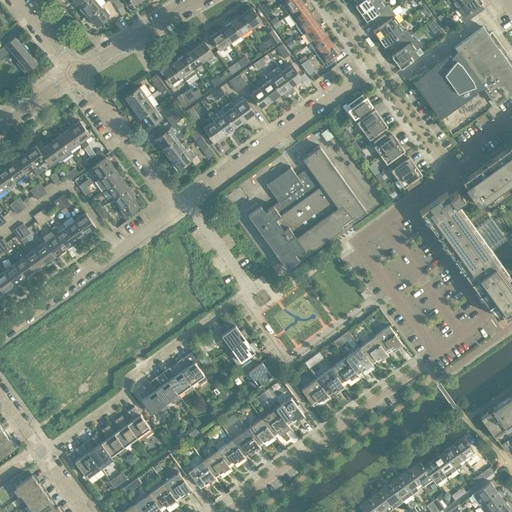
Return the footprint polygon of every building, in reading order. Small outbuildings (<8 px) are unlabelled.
[(87,0),(80,6),(88,16),(100,5),(95,0),(87,0)] [(122,6),(118,0),(115,0),(113,1),(117,8),(122,6)] [(288,14),(304,3),(301,0),(286,0),(285,1),(289,6),(285,9),(288,14)] [(354,0),(357,3),(355,5),(360,12),(377,0),(354,0)] [(386,5),(381,0),(377,0),(360,12),(366,20),(368,19),(372,24),(392,9),(388,4),(386,5)] [(483,1),(481,0),(467,0),(457,8),(462,15),(460,17),(464,22),(484,8),(480,3),(483,1)] [(260,7),(266,15),(272,11),(266,3),(260,7)] [(304,3),(288,14),(295,24),(311,13),(304,3)] [(109,16),(100,5),(88,16),(97,26),(109,16)] [(241,14),(250,27),(261,20),(252,7),(241,14)] [(396,14),(392,9),(372,24),(375,28),(373,30),(379,38),(399,23),(393,16),(396,14)] [(311,13),(295,24),(302,33),(318,22),(311,13)] [(240,35),(250,27),(241,14),(231,21),(240,35)] [(270,20),(273,24),(279,20),(276,16),(270,20)] [(428,24),(437,36),(443,31),(434,19),(428,24)] [(273,24),(276,28),(282,24),(279,20),(273,24)] [(240,35),(231,21),(221,29),(230,42),(240,35)] [(318,22),(302,33),(309,43),(313,40),(325,32),(318,22)] [(404,31),(399,23),(379,38),(384,46),(387,44),(390,49),(410,34),(406,29),(404,31)] [(412,77),(440,117),(476,91),(477,92),(476,88),(482,85),(483,85),(496,103),(511,91),(511,67),(507,61),(510,59),(506,53),(499,50),(496,46),(496,44),(495,44),(482,26),(455,46),(458,50),(457,51),(453,56),(449,53),(449,54),(449,55),(420,76),(417,73),(412,77)] [(271,28),(265,32),(269,37),(274,45),(279,41),(271,28)] [(219,49),(230,42),(221,29),(210,36),(219,49)] [(325,32),(313,40),(320,50),(332,42),(325,32)] [(418,39),(416,39),(414,39),(410,34),(390,49),(393,54),(391,55),(400,68),(419,55),(415,50),(420,47),(421,45),(421,43),(420,41),(418,39)] [(284,40),(287,44),(293,39),(290,35),(284,40)] [(30,51),(22,43),(21,44),(15,37),(0,49),(0,59),(1,61),(12,52),(20,60),(16,64),(24,74),(37,63),(28,52),(30,51)] [(269,37),(261,43),(266,50),(274,45),(269,37)] [(287,44),(290,48),(296,43),(293,39),(287,44)] [(204,40),(193,48),(202,61),(213,54),(204,40)] [(332,42),(320,50),(316,53),(323,63),(339,52),(332,42)] [(262,53),(266,50),(261,43),(257,45),(262,53)] [(288,53),(281,43),(276,47),(283,57),(288,53)] [(192,68),(202,61),(193,48),(183,55),(192,68)] [(185,80),(196,73),(192,68),(183,55),(173,62),(182,75),(185,80)] [(241,58),(245,64),(250,61),(245,55),(241,58)] [(298,59),(301,63),(307,59),(304,55),(298,59)] [(262,66),(266,62),(262,57),(258,60),(262,66)] [(237,60),(242,67),(245,64),(241,58),(237,60)] [(304,68),(310,63),(307,59),(301,63),(304,68)] [(253,63),(257,69),(262,66),(258,60),(253,63)] [(182,75),(173,62),(162,69),(171,83),(182,75)] [(292,86),(303,79),(292,64),(281,71),(292,86)] [(277,65),(266,73),(271,79),(282,94),(292,86),(281,71),(277,65)] [(241,88),(247,84),(239,73),(233,77),(241,88)] [(150,78),(158,89),(163,85),(155,74),(150,78)] [(214,77),(218,83),(222,80),(218,74),(214,77)] [(210,80),(214,86),(218,83),(214,77),(210,80)] [(228,81),(236,91),(241,88),(233,77),(228,81)] [(272,101),(282,94),(271,79),(261,86),(272,101)] [(163,85),(158,89),(161,93),(166,89),(163,85)] [(272,101),(261,86),(251,93),(262,108),(272,101)] [(125,97),(132,107),(147,97),(139,87),(125,97)] [(193,92),(197,98),(202,95),(197,89),(193,92)] [(213,99),(219,96),(215,90),(209,94),(213,99)] [(176,96),(184,107),(189,103),(182,93),(176,96)] [(354,118),(356,116),(370,106),(372,105),(367,98),(366,99),(361,94),(347,104),(350,108),(348,109),(354,118)] [(132,107),(139,117),(154,107),(147,97),(132,107)] [(245,98),(234,106),(245,121),(255,113),(245,98)] [(164,114),(168,120),(182,110),(178,105),(164,114)] [(194,121),(200,117),(192,106),(186,110),(194,121)] [(234,106),(224,113),(235,128),(245,121),(234,106)] [(356,121),(363,130),(381,117),(376,110),(374,111),(370,106),(356,116),(358,119),(356,121)] [(154,107),(139,117),(147,128),(162,118),(154,107)] [(172,125),(185,116),(186,115),(182,110),(168,120),(172,125)] [(216,113),(211,116),(225,135),(235,128),(224,113),(219,117),(216,113)] [(225,135),(211,116),(207,120),(209,123),(204,128),(214,143),(225,135)] [(371,137),(373,140),(388,130),(384,125),(386,123),(381,117),(363,130),(369,138),(371,137)] [(89,144),(85,139),(90,134),(80,120),(69,128),(79,143),(80,142),(84,147),(89,144)] [(72,153),(70,149),(79,143),(69,128),(59,135),(72,153)] [(154,139),(162,149),(177,138),(169,128),(154,139)] [(391,136),(388,130),(373,140),(376,144),(374,145),(380,154),(398,141),(393,134),(391,136)] [(192,136),(195,141),(201,137),(198,132),(192,136)] [(48,143),(62,161),(72,153),(59,135),(48,143)] [(201,137),(195,141),(203,151),(208,147),(201,137)] [(162,149),(170,159),(188,146),(183,140),(180,142),(177,138),(162,149)] [(62,161),(48,143),(44,146),(40,141),(35,145),(45,159),(49,164),(57,159),(59,162),(62,161)] [(388,161),(390,164),(405,154),(401,149),(403,147),(398,141),(380,154),(386,163),(388,161)] [(511,141),(462,178),(462,179),(464,182),(471,191),(490,218),(511,247),(511,141)] [(45,169),(40,163),(45,159),(35,145),(24,152),(39,173),(45,169)] [(248,214),(287,267),(299,258),(295,253),(303,247),(305,249),(351,216),(354,219),(366,210),(320,146),(319,145),(307,154),(315,166),(299,178),(290,166),(266,183),(279,201),(265,211),(260,205),(248,214)] [(195,156),(188,146),(170,159),(177,169),(195,156)] [(90,157),(94,162),(104,155),(100,149),(90,157)] [(37,175),(39,173),(24,152),(14,160),(25,174),(33,168),(37,175)] [(391,169),(397,178),(415,165),(411,158),(409,160),(405,154),(390,164),(393,168),(391,169)] [(89,165),(94,162),(90,157),(85,160),(89,165)] [(91,168),(98,178),(113,167),(106,157),(91,168)] [(14,160),(4,167),(15,182),(25,174),(14,160)] [(415,165),(397,178),(403,187),(405,185),(408,189),(422,178),(418,173),(420,171),(415,165)] [(0,182),(5,189),(15,182),(4,167),(0,169),(0,182)] [(121,177),(113,167),(98,178),(106,188),(121,177)] [(69,172),(73,177),(78,173),(75,168),(69,172)] [(54,172),(49,176),(56,185),(61,182),(54,172)] [(69,180),(73,177),(69,172),(65,175),(69,180)] [(106,188),(113,198),(128,187),(121,177),(106,188)] [(47,192),(43,187),(40,183),(35,186),(42,196),(47,192)] [(37,199),(42,196),(35,186),(30,189),(37,199)] [(91,191),(87,186),(81,190),(85,195),(91,191)] [(136,198),(128,187),(113,198),(120,208),(118,210),(124,218),(139,207),(134,199),(136,198)] [(420,210),(429,223),(452,254),(456,261),(487,304),(496,316),(497,316),(504,311),(507,314),(511,311),(511,312),(511,311),(511,283),(484,244),(476,233),(454,204),(464,197),(464,196),(461,193),(461,192),(459,193),(457,190),(456,191),(449,195),(447,192),(446,191),(436,198),(435,197),(426,203),(427,205),(420,210)] [(511,247),(490,218),(471,191),(465,196),(464,197),(454,204),(476,233),(484,244),(511,283),(511,247)] [(63,194),(58,198),(66,207),(70,204),(63,194)] [(22,210),(27,207),(20,197),(15,201),(22,210)] [(58,198),(54,201),(61,211),(66,207),(58,198)] [(17,214),(22,210),(15,201),(10,204),(17,214)] [(96,210),(101,206),(98,202),(93,206),(96,210)] [(109,217),(101,206),(96,210),(104,221),(109,217)] [(43,209),(38,212),(45,222),(50,218),(43,209)] [(33,216),(37,221),(40,226),(45,222),(38,212),(33,216)] [(75,220),(85,234),(96,227),(85,212),(75,220)] [(64,227),(75,242),(85,234),(75,220),(64,227)] [(30,233),(27,228),(23,223),(18,227),(25,236),(30,233)] [(75,242),(64,227),(60,231),(55,225),(51,228),(55,234),(54,234),(65,249),(75,242)] [(20,240),(25,236),(18,227),(13,230),(20,240)] [(55,256),(65,249),(54,234),(45,241),(55,256)] [(0,243),(5,251),(10,247),(3,237),(0,239),(0,243)] [(34,249),(45,264),(55,256),(45,241),(34,249)] [(97,352),(36,396),(48,412),(122,359),(96,323),(182,261),(170,244),(71,315),(97,352)] [(24,256),(35,271),(45,264),(34,249),(24,256)] [(14,263),(25,278),(35,271),(24,256),(14,263)] [(4,271),(14,286),(25,278),(14,263),(4,271)] [(186,267),(167,280),(193,317),(212,303),(186,267)] [(0,286),(4,293),(14,286),(4,271),(0,273),(0,286)] [(365,299),(369,295),(365,289),(360,293),(365,299)] [(248,335),(243,328),(240,330),(231,318),(212,331),(217,338),(222,334),(226,340),(222,343),(227,350),(231,347),(245,337),(248,335)] [(390,349),(393,352),(403,344),(389,325),(374,335),(386,352),(390,349)] [(388,355),(386,352),(374,335),(360,346),(372,363),(372,362),(376,360),(378,363),(388,355)] [(253,341),(249,343),(245,337),(231,347),(236,353),(231,356),(236,363),(235,363),(240,369),(258,356),(254,350),(258,348),(253,341)] [(374,365),(372,362),(372,363),(360,346),(345,357),(357,373),(361,370),(363,373),(374,365)] [(207,378),(197,364),(201,361),(193,350),(182,358),(187,366),(181,370),(191,384),(197,379),(200,383),(207,378)] [(30,352),(13,364),(32,390),(48,378),(30,352)] [(262,361),(258,356),(240,369),(244,375),(249,371),(253,377),(249,380),(254,387),(275,372),(271,367),(268,369),(262,361)] [(359,376),(357,373),(345,357),(330,367),(342,384),(343,384),(347,381),(349,384),(359,376)] [(310,358),(304,362),(308,367),(313,364),(310,358)] [(168,380),(178,393),(184,389),(187,393),(194,388),(191,384),(181,370),(175,362),(169,367),(174,375),(168,379),(168,380)] [(345,387),(343,384),(342,384),(330,367),(316,378),(328,394),(332,391),(334,394),(345,387)] [(178,393),(168,380),(168,379),(162,371),(156,376),(161,384),(155,389),(165,403),(165,402),(171,398),(174,402),(181,397),(178,393)] [(330,397),(328,394),(316,378),(301,388),(313,405),(318,402),(320,405),(330,397)] [(165,403),(155,389),(150,381),(143,386),(148,394),(142,399),(152,412),(158,407),(161,412),(168,407),(165,402),(165,403)] [(259,395),(262,400),(269,395),(265,390),(259,395)] [(511,393),(480,417),(493,434),(511,420),(511,393)] [(292,420),(294,423),(305,416),(291,396),(276,407),(288,423),(292,420)] [(143,432),(146,436),(153,431),(134,405),(127,410),(133,418),(127,423),(137,436),(143,432)] [(290,426),(288,423),(276,407),(261,417),(273,434),(277,431),(280,434),(290,426)] [(221,423),(224,428),(239,418),(235,412),(221,423)] [(137,436),(127,423),(121,415),(114,420),(120,428),(114,432),(124,446),(130,441),(133,445),(140,440),(137,436)] [(276,437),(273,434),(261,417),(247,428),(259,445),(259,444),(263,441),(265,444),(276,437)] [(124,446),(114,432),(108,424),(101,429),(107,437),(101,442),(111,455),(117,451),(120,455),(127,450),(124,446)] [(261,447),(259,444),(259,445),(247,428),(232,439),(244,455),(248,452),(250,455),(261,447)] [(0,431),(0,443),(8,438),(3,429),(0,431)] [(95,433),(88,438),(94,447),(88,451),(101,469),(114,459),(111,455),(101,442),(95,433)] [(463,457),(466,462),(477,454),(463,436),(453,443),(463,457)] [(0,456),(15,446),(8,438),(0,443),(0,456)] [(246,458),(244,455),(232,439),(217,449),(229,466),(230,465),(234,463),(236,466),(246,458)] [(511,447),(507,442),(502,446),(505,451),(511,447)] [(81,456),(75,461),(88,478),(101,469),(88,451),(82,443),(75,448),(81,456)] [(453,443),(443,450),(453,465),(456,469),(462,465),(458,461),(463,457),(453,443)] [(232,468),(230,465),(229,466),(217,449),(203,460),(215,476),(219,473),(221,476),(232,468)] [(443,450),(433,458),(443,472),(446,476),(456,469),(453,465),(443,450)] [(433,458),(423,465),(430,474),(429,474),(432,479),(436,484),(442,480),(438,475),(443,472),(433,458)] [(217,479),(215,476),(203,460),(188,470),(200,487),(205,484),(207,487),(217,479)] [(423,465),(420,460),(409,467),(419,482),(422,486),(432,479),(429,474),(430,474),(423,465)] [(399,475),(409,489),(412,493),(418,489),(415,485),(419,482),(409,467),(399,475)] [(481,481),(491,474),(487,468),(477,476),(481,481)] [(180,495),(182,498),(193,491),(178,471),(164,482),(176,498),(180,495)] [(15,486),(21,494),(38,482),(32,474),(15,486)] [(402,501),(412,493),(409,489),(399,475),(389,482),(399,496),(402,501)] [(472,479),(476,484),(481,481),(477,476),(472,479)] [(483,501),(497,491),(490,480),(471,494),(475,499),(480,496),(483,501)] [(21,494),(27,503),(44,490),(38,482),(21,494)] [(178,501),(176,498),(164,482),(149,492),(161,509),(165,506),(167,509),(178,501)] [(392,508),(402,501),(399,496),(389,482),(379,489),(389,503),(389,504),(392,508)] [(457,491),(460,496),(466,491),(462,486),(457,491)] [(379,489),(369,497),(379,511),(386,511),(388,511),(385,507),(389,504),(389,503),(379,489)] [(27,503),(33,511),(49,499),(44,490),(27,503)] [(451,495),(455,499),(460,496),(457,491),(451,495)] [(490,511),(504,501),(497,491),(483,501),(478,504),(483,509),(487,506),(490,511)] [(163,511),(161,509),(149,492),(134,503),(140,511),(163,511)] [(359,504),(364,511),(379,511),(369,497),(359,504)] [(437,497),(431,501),(439,511),(444,507),(437,497)] [(33,511),(47,511),(55,507),(55,506),(49,499),(33,511)] [(437,511),(439,511),(431,501),(426,505),(431,511),(437,511)] [(509,511),(511,511),(504,501),(490,511),(488,511),(509,511)] [(140,511),(134,503),(121,511),(140,511)]
